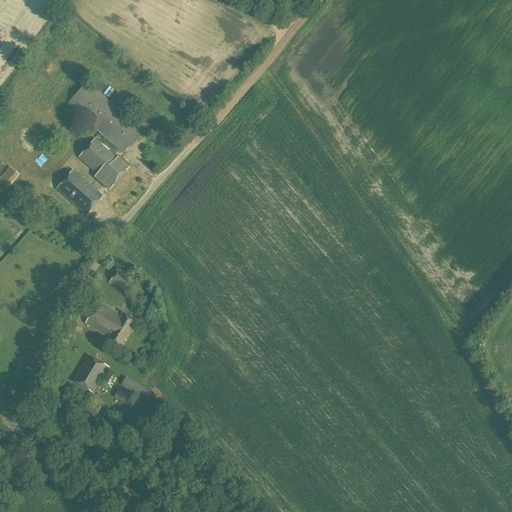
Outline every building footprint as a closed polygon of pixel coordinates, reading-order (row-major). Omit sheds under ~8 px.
[(123,153),(142,131),(87,83),(68,105),(123,153)] [(117,159),(95,140),(79,158),(98,174),(95,178),(109,190),(129,167),(118,158),(117,159)] [(0,182),(8,189),(19,175),(10,167),(0,178),(0,182)] [(87,215),(103,197),(73,170),(57,189),(87,215)] [(131,294),(139,282),(118,269),(111,282),(131,294)] [(85,324),(109,338),(107,341),(120,349),(136,322),(123,314),(122,316),(99,301),(85,324)] [(93,393),(109,367),(88,355),(72,381),(93,393)] [(146,401),(151,392),(126,377),(121,386),(146,401)] [(128,406),(133,396),(119,388),(114,397),(128,406)]
